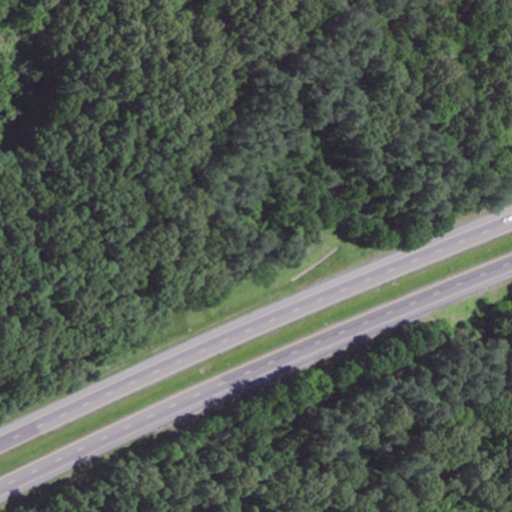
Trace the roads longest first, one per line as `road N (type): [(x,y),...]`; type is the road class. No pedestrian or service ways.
road 1 (motorway): [(511,215),(0,440)]
road 2 (motorway): [(0,490),(511,265)]
